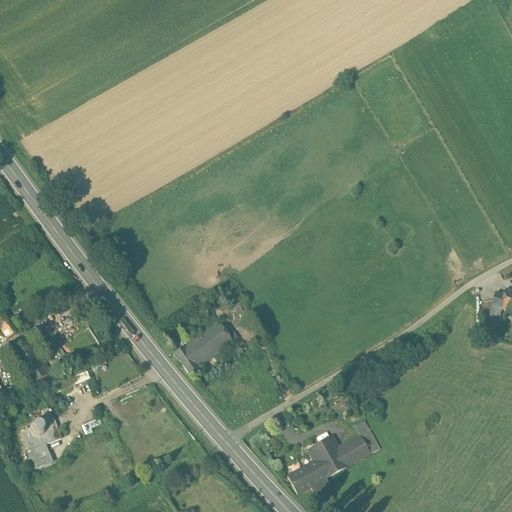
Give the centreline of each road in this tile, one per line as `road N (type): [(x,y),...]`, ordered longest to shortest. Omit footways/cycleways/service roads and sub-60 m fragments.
road 1 (secondary): [(225,442),(44,217),(0,149)]
road 2 (unclassified): [(511,262),(225,442)]
